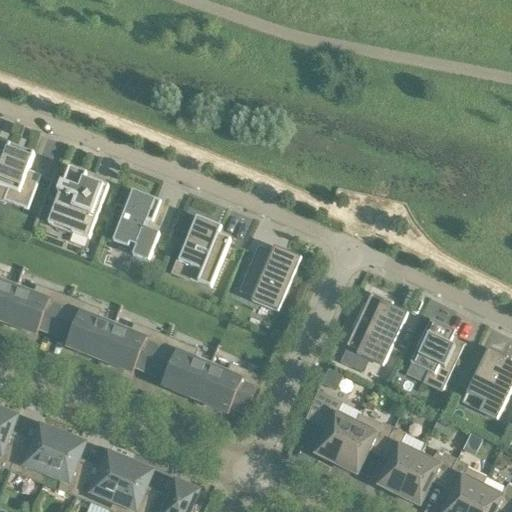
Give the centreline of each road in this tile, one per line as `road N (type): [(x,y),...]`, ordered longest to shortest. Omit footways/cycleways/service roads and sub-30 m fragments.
road 1 (residential): [(0,106),(350,251)]
road 2 (residential): [(250,473),(0,372)]
road 3 (residential): [(250,473),(350,251)]
road 4 (residential): [(350,251),(511,325)]
